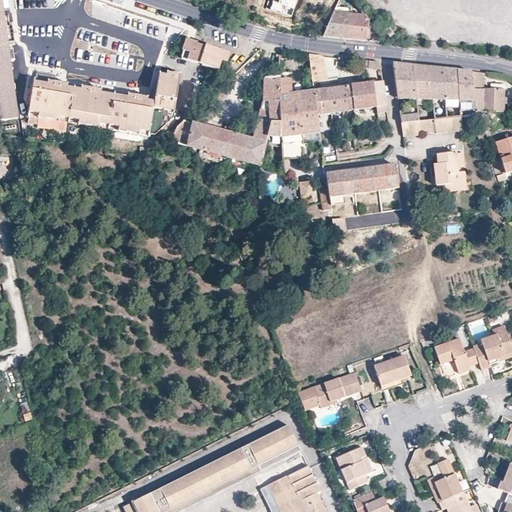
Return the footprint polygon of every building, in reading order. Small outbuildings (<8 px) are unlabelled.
[(0,0),(0,120),(18,118),(1,0),(0,0)] [(268,0),(266,8),(292,16),(296,0),(268,0)] [(354,9),(352,15),(367,17),(358,4),(354,9)] [(349,40),(352,15),(333,13),(323,37),(334,38),(349,40)] [(369,20),(367,17),(352,15),(349,40),(359,41),(366,41),(368,29),(369,20)] [(368,29),(376,30),(369,20),(368,29)] [(390,20),(381,26),(388,38),(398,32),(390,20)] [(181,58),(197,64),(201,61),(203,65),(215,69),(220,67),(225,51),(212,47),(206,49),(205,48),(204,47),(197,44),(197,43),(191,41),(188,43),(183,46),(182,50),(183,51),(181,58)] [(225,51),(220,67),(225,68),(229,53),(225,51)] [(324,56),(308,54),(312,82),(326,80),(324,56)] [(379,62),(364,60),(364,68),(380,69),(379,62)] [(411,65),(392,63),(397,99),(408,100),(411,115),(417,114),(416,99),(411,65)] [(421,66),(411,65),(416,99),(431,100),(427,67),(421,66)] [(434,68),(427,67),(431,100),(445,100),(442,69),(434,68)] [(448,69),(442,69),(445,100),(458,101),(456,70),(448,69)] [(463,71),(456,70),(458,101),(459,101),(475,101),(471,71),(463,71)] [(484,74),(471,71),(475,101),(476,111),(504,111),(504,89),(484,89),(484,74)] [(47,82),(47,85),(42,84),(42,81),(34,79),(27,123),(37,125),(38,117),(155,136),(173,116),(179,75),(173,74),(173,77),(166,76),(166,73),(159,72),(154,102),(140,100),(140,97),(130,95),(101,90),(100,94),(94,93),(95,89),(81,87),(80,90),(74,89),(75,86),(67,85),(67,88),(61,87),(61,84),(47,82)] [(281,151),(281,139),(279,81),(279,76),(264,78),(263,90),(262,102),(270,102),(272,107),(261,106),(253,136),(261,139),(260,142),(192,124),(186,147),(190,148),(231,159),(281,172),(281,162),(281,151)] [(296,137),(320,134),(317,116),(313,91),(291,94),(289,80),(279,81),(281,139),(296,137)] [(382,82),(351,86),(354,110),(376,107),(385,106),(382,82)] [(351,86),(313,91),(317,116),(354,110),(351,86)] [(459,110),(476,110),(475,101),(459,101),(459,107),(459,110)] [(377,115),(386,113),(385,106),(376,107),(377,115)] [(432,109),(434,119),(446,118),(445,109),(432,109)] [(400,116),(401,123),(418,121),(417,114),(410,115),(400,116)] [(462,131),(460,117),(446,118),(434,119),(435,126),(436,134),(462,131)] [(401,123),(403,137),(420,135),(418,121),(401,123)] [(281,162),(323,157),(320,134),(296,137),(281,139),(281,151),(281,162)] [(501,160),(498,161),(492,162),(498,180),(506,178),(505,174),(511,171),(511,137),(495,142),(498,151),(501,160)] [(222,163),(231,159),(190,148),(197,157),(222,163)] [(455,153),(437,155),(437,164),(433,165),(435,185),(450,184),(450,186),(465,185),(464,172),(457,173),(455,153)] [(395,165),(326,174),(328,188),(329,196),(343,195),(398,188),(395,165)] [(312,180),(298,184),(302,203),(316,200),(312,180)] [(329,197),(328,188),(319,190),(321,202),(329,201),(329,197)] [(344,203),(343,195),(329,197),(329,201),(330,201),(330,205),(344,203)] [(330,201),(321,202),(322,210),(331,209),(330,205),(330,201)] [(332,219),(334,233),(344,231),(342,218),(332,219)] [(492,329),(494,336),(497,335),(497,336),(506,333),(504,325),(492,329)] [(479,363),(481,369),(490,366),(488,362),(511,353),(511,349),(506,333),(497,336),(497,335),(494,336),(481,341),(482,342),(473,346),(473,348),(479,363)] [(479,363),(473,348),(463,351),(459,339),(434,348),(440,365),(452,361),(458,374),(471,370),(470,366),(479,363)] [(374,366),(380,386),(401,379),(410,376),(403,356),(374,366)] [(353,394),(361,391),(354,373),(350,375),(346,376),(353,394)] [(345,397),(353,394),(346,376),(338,379),(345,397)] [(336,400),(345,397),(338,379),(313,388),(321,409),(331,405),(330,402),(336,400)] [(401,379),(380,386),(382,391),(403,384),(401,379)] [(303,396),(298,381),(293,383),(299,398),(303,396)] [(288,426),(132,502),(137,511),(164,511),(258,467),(298,448),(288,426)] [(450,440),(442,442),(446,462),(455,460),(450,440)] [(362,447),(336,459),(349,489),(367,481),(364,474),(368,473),(360,457),(363,455),(365,454),(362,447)] [(174,511),(175,511),(181,511),(254,477),(267,507),(268,511),(279,511),(266,485),(261,474),(302,454),(298,448),(258,467),(164,511),(174,511)] [(365,454),(363,455),(360,457),(368,473),(372,471),(365,454)] [(501,482),(499,490),(509,494),(511,495),(511,463),(511,464),(505,479),(508,480),(507,484),(503,483),(501,482)] [(439,503),(462,492),(449,464),(439,468),(444,478),(435,482),(440,493),(433,495),(437,504),(439,503)] [(308,466),(266,485),(279,511),(315,511),(314,508),(309,498),(317,494),(320,492),(308,466)] [(440,493),(435,482),(429,485),(433,495),(440,493)] [(375,500),(371,492),(360,497),(364,504),(367,511),(389,511),(383,497),(375,500)] [(471,511),(469,507),(462,492),(439,503),(442,510),(447,509),(448,511),(471,511)] [(326,511),(317,494),(309,498),(314,508),(315,511),(326,511)] [(360,497),(352,500),(356,508),(364,504),(360,497)]
